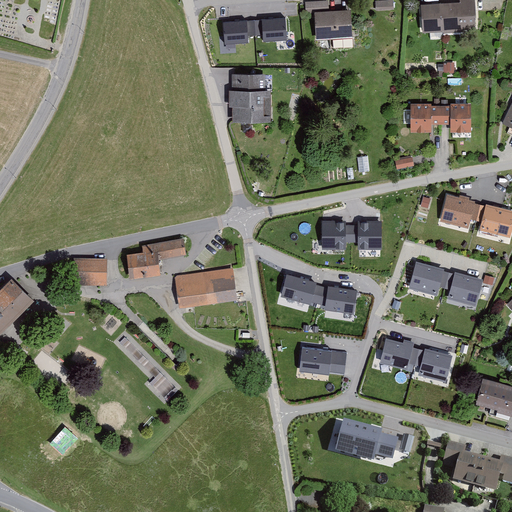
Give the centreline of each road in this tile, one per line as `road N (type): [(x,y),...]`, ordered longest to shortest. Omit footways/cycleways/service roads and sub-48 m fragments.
road 1 (unclassified): [(247,215),(293,511)]
road 2 (unclassified): [(511,164),(247,215)]
road 3 (unclassified): [(247,215),(0,274)]
road 4 (unclassified): [(247,215),(187,0)]
road 5 (tertiary): [(0,187),(68,59),(82,0)]
